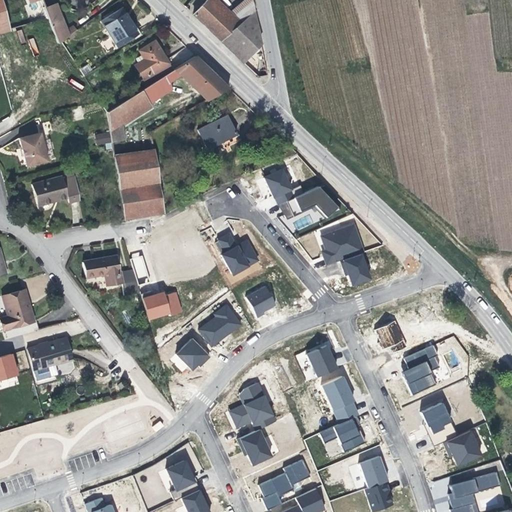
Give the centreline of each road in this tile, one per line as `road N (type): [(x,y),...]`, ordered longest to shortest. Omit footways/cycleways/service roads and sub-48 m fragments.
road 1 (tertiary): [(448,271),(271,109)]
road 2 (residential): [(42,250),(179,427)]
road 3 (residential): [(334,311),(426,511)]
road 4 (residential): [(334,311),(260,342),(193,415)]
road 5 (tertiary): [(271,109),(157,0)]
road 6 (residential): [(233,197),(334,311)]
road 7 (residential): [(179,427),(155,448),(50,487)]
road 8 (residential): [(448,271),(334,311)]
